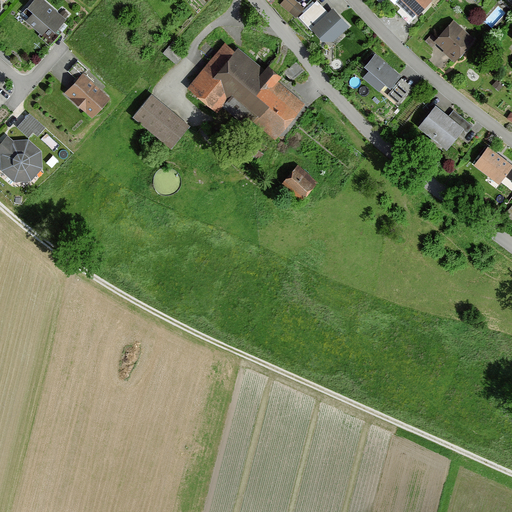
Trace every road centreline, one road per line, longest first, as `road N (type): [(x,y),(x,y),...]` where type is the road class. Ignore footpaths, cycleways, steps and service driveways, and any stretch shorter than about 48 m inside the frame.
road 1 (track): [(511,475),(179,324),(80,269),(0,205)]
road 2 (residential): [(254,0),(381,143),(511,244)]
road 3 (residential): [(511,139),(436,81),(355,0)]
road 4 (residential): [(160,88),(198,39),(247,0)]
